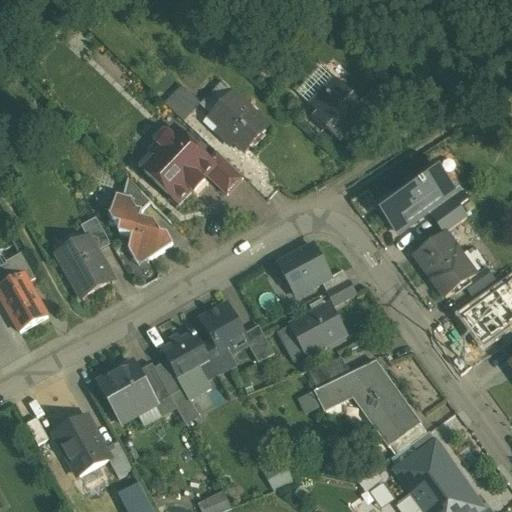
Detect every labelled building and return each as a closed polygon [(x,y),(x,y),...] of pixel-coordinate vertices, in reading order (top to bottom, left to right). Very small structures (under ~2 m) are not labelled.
[(181,87),(164,104),(183,121),(199,104),(181,87)] [(335,98),(327,91),(325,93),(324,92),(310,106),(331,126),(327,131),(340,144),(364,119),(356,111),(357,110),(353,106),(357,102),(342,89),(335,98)] [(268,125),(235,93),(210,117),(220,127),(215,132),(224,141),(229,136),(244,150),(268,125)] [(357,110),(356,111),(364,119),(372,127),(389,109),(373,93),(357,110)] [(209,163),(174,130),(171,133),(162,130),(153,141),(155,149),(150,155),(156,161),(144,173),(179,206),(192,193),(194,196),(206,184),(203,181),(207,177),(215,169),(209,163)] [(243,179),(217,154),(209,163),(215,169),(207,177),(227,197),(243,179)] [(431,168),(378,207),(398,234),(414,222),(415,223),(429,213),(436,208),(428,198),(444,186),(431,168)] [(151,204),(128,182),(123,199),(142,213),(151,204)] [(444,186),(428,198),(436,208),(429,213),(437,223),(459,207),(468,201),(459,190),(451,195),(444,186)] [(350,199),(356,211),(370,203),(364,192),(350,199)] [(153,224),(140,221),(142,213),(123,199),(117,198),(113,213),(109,215),(111,219),(109,224),(115,226),(121,228),(119,235),(133,238),(129,251),(132,256),(150,261),(173,248),(167,239),(161,237),(160,235),(159,235),(153,224)] [(459,207),(437,223),(445,236),(446,237),(467,222),(459,207)] [(111,247),(96,221),(82,229),(87,238),(88,238),(91,243),(98,255),(111,247)] [(446,237),(445,236),(415,258),(446,301),(477,279),(475,277),(473,278),(461,262),(463,260),(446,237)] [(91,243),(60,261),(82,300),(113,282),(98,255),(91,243)] [(315,248),(279,267),(295,298),(322,284),(331,280),(315,248)] [(511,262),(503,250),(494,257),(503,270),(511,262)] [(6,268),(0,270),(0,300),(28,285),(29,286),(35,283),(21,257),(5,266),(6,268)] [(322,284),(327,294),(348,283),(343,273),(331,280),(322,284)] [(348,283),(327,294),(334,307),(355,296),(348,283)] [(28,285),(0,300),(0,302),(19,336),(48,320),(29,286),(28,285)] [(476,343),(511,317),(511,291),(490,307),(485,299),(458,318),(476,343)] [(226,307),(201,321),(216,347),(205,353),(213,367),(248,347),(249,347),(243,337),(226,307)] [(334,318),(310,331),(305,320),(286,330),(292,341),(298,338),(308,357),(344,338),(334,318)] [(259,328),(243,337),(249,347),(248,347),(258,365),(275,357),(259,328)] [(195,337),(182,345),(179,339),(178,340),(179,340),(172,344),(172,343),(171,344),(174,348),(175,349),(164,355),(164,354),(163,355),(167,362),(180,385),(181,385),(200,374),(205,383),(218,376),(213,367),(205,353),(196,336),(195,337)] [(341,360),(308,373),(318,393),(342,381),(349,377),(341,360)] [(180,385),(167,362),(154,370),(170,399),(184,391),(181,385),(180,385)] [(421,426),(376,364),(349,377),(342,381),(352,401),(388,450),(390,448),(421,426)] [(138,374),(133,365),(98,384),(122,426),(139,417),(139,410),(152,402),(155,408),(157,407),(138,374)] [(152,366),(138,374),(157,407),(170,399),(154,370),(152,366)] [(318,393),(315,394),(325,414),(352,401),(342,381),(318,393)] [(184,391),(170,399),(178,414),(192,406),(190,403),(191,402),(184,391)] [(86,419),(54,437),(78,480),(110,462),(104,453),(86,419)] [(421,426),(390,448),(397,458),(412,448),(428,436),(421,426)] [(428,436),(412,448),(419,458),(436,447),(428,436)] [(118,445),(104,453),(110,462),(119,479),(132,472),(118,445)] [(419,458),(397,474),(413,497),(423,511),(481,511),(482,511),(436,447),(419,458)] [(201,504),(204,511),(223,511),(233,507),(226,492),(201,504)] [(423,511),(413,497),(399,507),(402,511),(423,511)]
